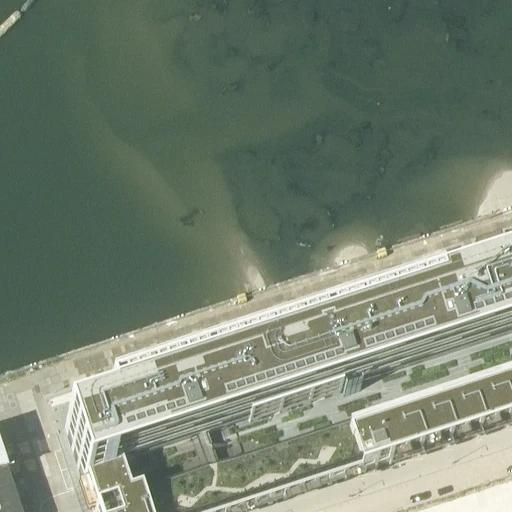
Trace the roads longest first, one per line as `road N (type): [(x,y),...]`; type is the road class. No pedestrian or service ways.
road 1 (unclassified): [(51,511),(15,396),(511,236)]
road 2 (unclassified): [(350,511),(511,460)]
